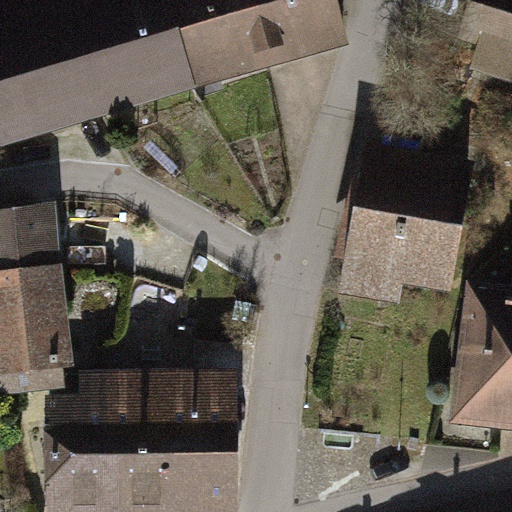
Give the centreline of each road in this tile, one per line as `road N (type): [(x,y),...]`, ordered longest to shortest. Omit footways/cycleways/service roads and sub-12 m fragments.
road 1 (residential): [(302,276),(125,185),(61,180),(0,188)]
road 2 (residential): [(377,0),(302,276)]
road 3 (residential): [(302,276),(271,511)]
